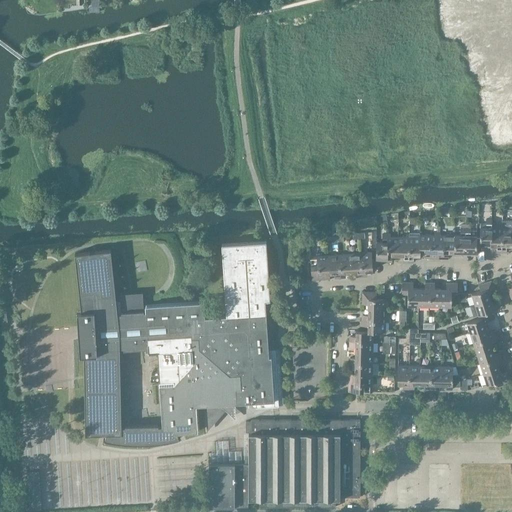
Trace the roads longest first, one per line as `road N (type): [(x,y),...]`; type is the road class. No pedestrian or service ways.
road 1 (residential): [(315,286),(400,270),(493,269)]
road 2 (residential): [(370,410),(339,408),(340,318),(318,315),(315,286)]
road 3 (residential): [(370,410),(511,411)]
